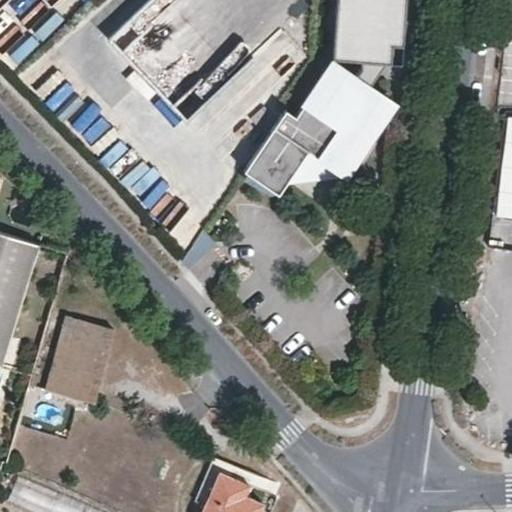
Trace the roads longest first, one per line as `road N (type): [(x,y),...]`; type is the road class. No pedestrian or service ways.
road 1 (residential): [(402,492),(339,477),(290,435),(0,119)]
road 2 (residential): [(402,492),(467,0)]
